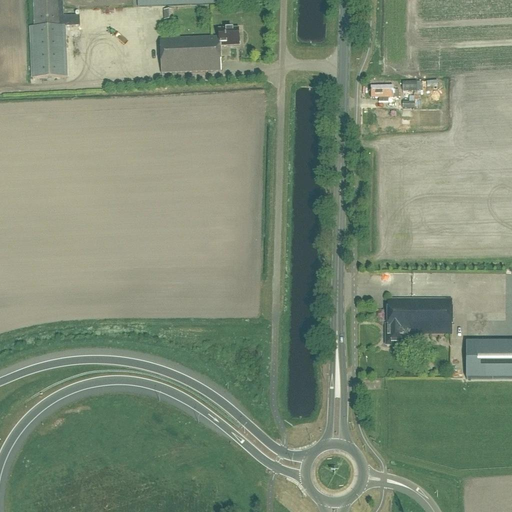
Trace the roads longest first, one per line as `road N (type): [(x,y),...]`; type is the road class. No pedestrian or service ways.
road 1 (motorway): [(0,462),(28,417),(52,399),(112,381),(171,392),(261,460),(305,480)]
road 2 (motorway): [(310,457),(282,453),(212,395),(141,364),(76,361),(0,382)]
road 3 (unclassified): [(274,333),(281,65)]
road 4 (secondary): [(336,334),(343,67)]
